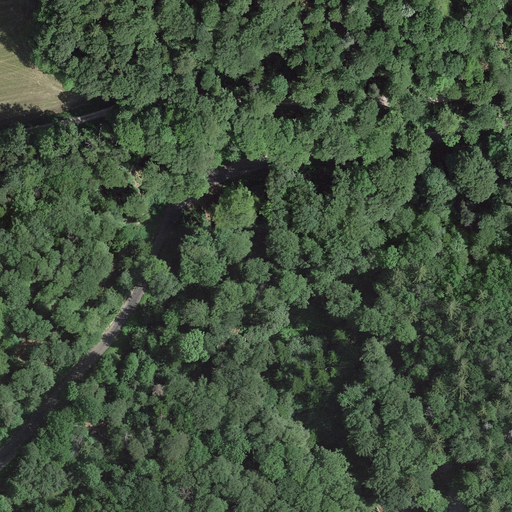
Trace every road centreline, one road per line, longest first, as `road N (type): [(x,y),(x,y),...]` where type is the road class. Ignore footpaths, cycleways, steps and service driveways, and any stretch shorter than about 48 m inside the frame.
road 1 (unclassified): [(511,118),(247,167),(199,189),(172,213),(112,334),(0,461)]
road 2 (track): [(0,136),(177,100),(409,102),(511,89)]
